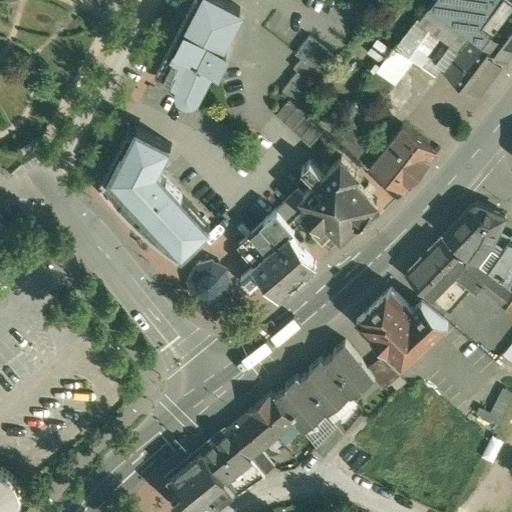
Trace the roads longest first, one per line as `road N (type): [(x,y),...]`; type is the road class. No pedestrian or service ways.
road 1 (residential): [(212,390),(47,177),(64,160),(149,0)]
road 2 (secondary): [(466,164),(385,246),(212,390)]
road 3 (secondary): [(212,390),(124,463),(81,511)]
